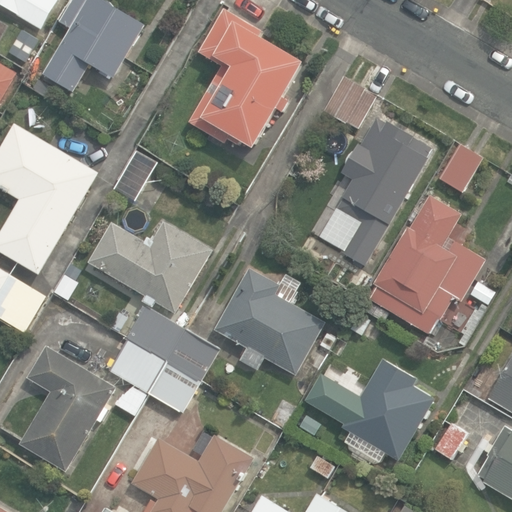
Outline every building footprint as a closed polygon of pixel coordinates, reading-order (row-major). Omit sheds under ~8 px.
[(0,0),(0,2),(45,29),(61,0),(0,0)] [(46,74),(76,92),(93,63),(94,64),(117,78),(148,25),(105,0),(75,0),(63,22),(73,28),(46,74)] [(258,150),(280,112),(287,111),(292,103),(290,96),(309,64),(263,37),(266,32),(228,10),(203,53),(225,66),(192,123),(226,143),(232,134),(258,150)] [(0,114),(23,75),(0,62),(0,114)] [(350,122),(361,129),(379,96),(368,90),(369,88),(346,76),(327,111),(349,123),(350,122)] [(344,252),(368,266),(392,224),(393,225),(431,159),(435,148),(416,138),(417,137),(390,121),(389,123),(379,117),(363,145),(361,144),(358,150),(355,152),(353,154),(351,157),(350,160),(349,163),(349,166),(345,173),(356,180),(339,210),(361,223),(344,252)] [(0,238),(0,249),(42,274),(102,173),(18,123),(0,153),(0,186),(23,200),(0,238)] [(441,179),(465,193),(486,158),(462,144),(441,179)] [(118,187),(140,199),(161,162),(139,150),(118,187)] [(409,228),(376,286),(379,287),(371,301),(432,336),(454,297),(464,303),(489,260),(457,241),(451,252),(446,249),(465,216),(432,197),(413,230),(409,228)] [(159,302),(179,314),(216,250),(215,250),(166,222),(156,240),(150,236),(147,241),(115,222),(91,263),(149,296),(146,301),(156,307),(159,302)] [(0,319),(26,334),(48,297),(12,277),(19,265),(0,253),(0,319)] [(267,358),(299,376),(329,322),(294,303),(301,291),(281,281),(280,283),(252,268),(218,330),(250,348),(243,360),(261,370),(267,358)] [(88,286),(70,275),(58,295),(75,306),(88,286)] [(362,313),(353,329),(364,335),(367,331),(373,334),(378,325),(373,323),(375,320),(362,313)] [(221,348),(169,319),(158,338),(141,328),(135,340),(132,338),(112,372),(136,385),(133,391),(116,406),(137,417),(149,395),(184,415),(187,410),(193,413),(200,402),(193,397),(221,348)] [(131,338),(136,329),(126,323),(121,333),(131,338)] [(330,334),(322,346),(331,352),(338,339),(330,334)] [(22,444),(69,472),(100,420),(104,422),(113,408),(109,406),(120,387),(49,345),(30,377),(54,391),(22,444)] [(345,427),(402,460),(438,399),(417,386),(421,379),(386,358),(345,427)] [(511,363),(491,399),(511,410),(511,363)] [(309,405),(338,423),(351,401),(321,384),(309,405)] [(283,400),(270,421),(284,430),(298,408),(283,400)] [(337,423),(316,410),(305,430),(326,442),(337,423)] [(437,449),(454,460),(461,451),(465,454),(471,446),(466,443),(472,434),(455,422),(437,449)] [(487,482),(511,497),(511,427),(508,425),(496,445),(493,443),(488,451),(492,453),(490,455),(492,456),(481,475),(489,480),(487,482)] [(266,455),(276,436),(265,430),(255,449),(266,455)] [(226,511),(257,458),(217,435),(216,437),(207,432),(197,450),(206,455),(202,462),(161,438),(135,483),(162,499),(159,503),(154,500),(147,511),(226,511)] [(313,468),(330,479),(338,466),(320,456),(313,468)] [(254,511),(353,511),(320,492),(308,511),(291,511),(264,496),(254,511)] [(0,511),(14,511),(0,503),(0,511)]
